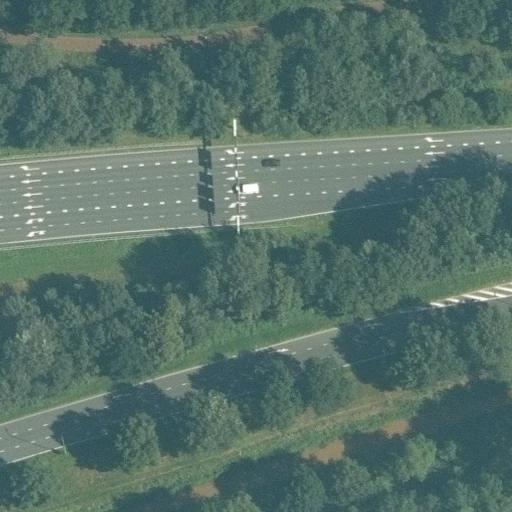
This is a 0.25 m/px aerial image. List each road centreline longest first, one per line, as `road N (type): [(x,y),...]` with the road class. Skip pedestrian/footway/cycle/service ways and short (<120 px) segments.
road 1 (primary): [(0,446),(511,307)]
road 2 (primary): [(511,159),(0,199)]
